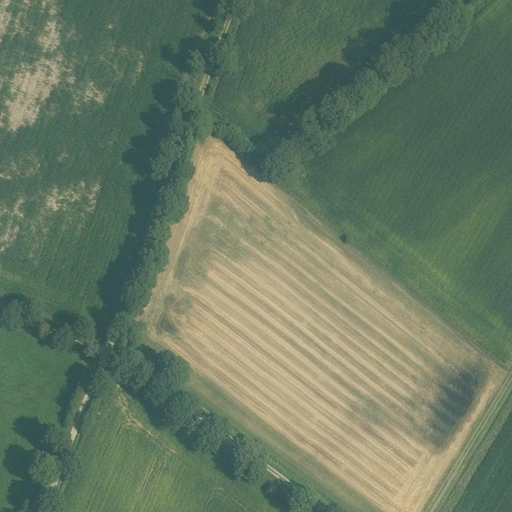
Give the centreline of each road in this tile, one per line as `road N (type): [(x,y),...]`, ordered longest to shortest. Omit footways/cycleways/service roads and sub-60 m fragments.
road 1 (track): [(237,0),(107,349),(0,311)]
road 2 (track): [(42,511),(107,349),(327,511)]
road 3 (track): [(426,511),(511,369)]
